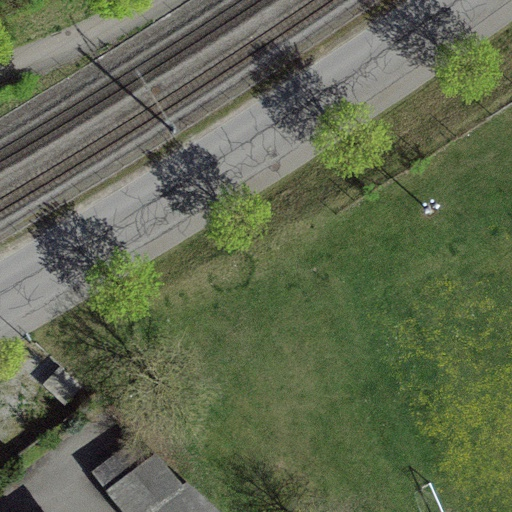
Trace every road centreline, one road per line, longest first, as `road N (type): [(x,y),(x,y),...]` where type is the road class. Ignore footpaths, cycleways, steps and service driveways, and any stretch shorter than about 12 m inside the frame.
road 1 (unclassified): [(454,0),(118,224),(0,293)]
road 2 (primary): [(0,111),(129,65),(429,0)]
